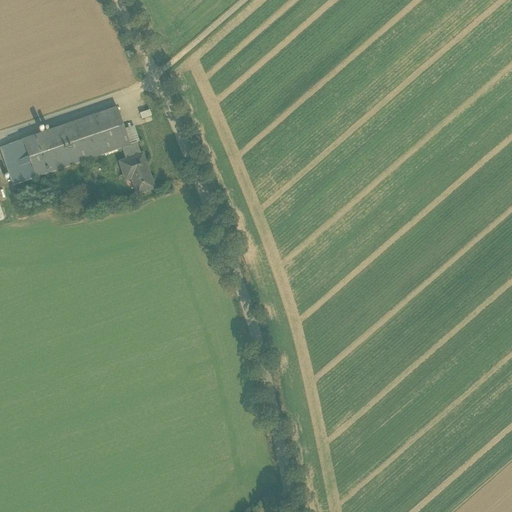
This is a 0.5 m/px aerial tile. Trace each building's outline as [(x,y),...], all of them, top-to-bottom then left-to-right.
[(117,108),(22,140),(35,178),(122,149),(130,146),(130,145),(125,130),(117,108)] [(134,127),(125,130),(130,145),(137,143),(139,142),(134,127)] [(22,140),(11,144),(24,182),(35,178),(22,140)] [(137,143),(130,145),(130,146),(122,149),(126,161),(119,163),(124,176),(129,174),(137,195),(154,189),(148,172),(148,173),(146,168),(143,168),(142,165),(146,164),(143,155),(141,155),(137,143)] [(11,144),(0,148),(13,186),(24,182),(11,144)]
